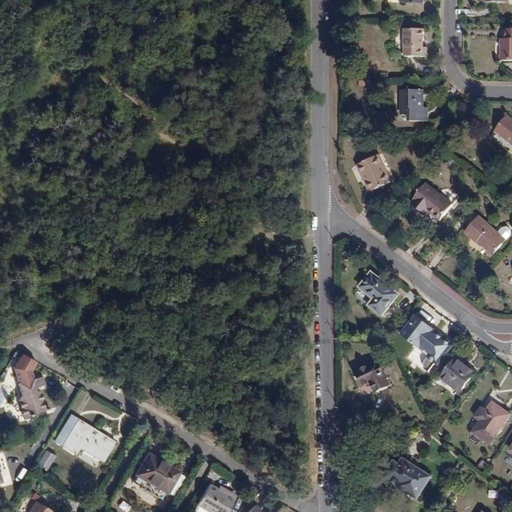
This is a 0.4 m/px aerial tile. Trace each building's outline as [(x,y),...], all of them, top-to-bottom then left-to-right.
[(405,28),(405,56),(428,57),(428,47),(424,47),(424,29),(405,28)] [(511,29),(511,38),(505,38),(502,38),(501,60),(511,60),(511,29)] [(363,73),(354,74),(355,85),(364,85),(363,73)] [(409,115),(410,121),(429,121),(429,108),(425,108),(425,90),(402,90),(401,115),(409,115)] [(511,118),(508,115),(495,131),(511,144),(511,118)] [(358,165),(371,192),(392,182),(379,155),(358,165)] [(421,210),(424,207),(430,211),(441,220),(459,197),(448,188),(440,193),(426,183),(414,199),(415,200),(412,203),(421,210)] [(477,243),(479,241),(494,254),(506,240),(480,216),(465,232),(477,243)] [(498,231),(506,239),(511,232),(504,224),(498,231)] [(399,294),(372,272),(360,287),(377,301),(372,307),(382,315),(399,294)] [(360,287),(355,294),(372,307),(377,301),(360,287)] [(434,332),(435,330),(417,315),(400,335),(428,357),(423,363),(424,369),(428,373),(435,365),(437,367),(454,346),(444,338),(443,339),(434,332)] [(476,373),(457,358),(441,377),(461,392),(476,373)] [(390,385),(379,361),(355,372),(361,386),(372,382),(376,392),(390,385)] [(49,383),(45,375),(40,377),(43,385),(49,383)] [(43,385),(40,377),(21,384),(26,396),(23,401),(29,416),(51,408),(45,389),(42,390),(40,386),(43,385)] [(0,406),(1,407),(9,389),(1,385),(0,385),(0,406)] [(472,433),(490,445),(511,415),(493,403),(485,414),(480,410),(475,417),(480,421),(472,433)] [(77,455),(81,450),(104,463),(116,443),(80,421),(63,448),(77,455)] [(47,449),(38,465),(49,470),(57,455),(47,449)] [(148,456),(137,475),(167,493),(178,474),(148,456)] [(399,487),(418,498),(432,477),(403,459),(399,464),(394,461),(389,470),(393,472),(390,476),(401,483),(399,487)] [(488,469),(494,473),(500,463),(494,459),(488,469)] [(225,511),(226,511),(227,511),(233,501),(226,497),(225,499),(216,494),(207,489),(194,511),(196,511),(225,511)]
